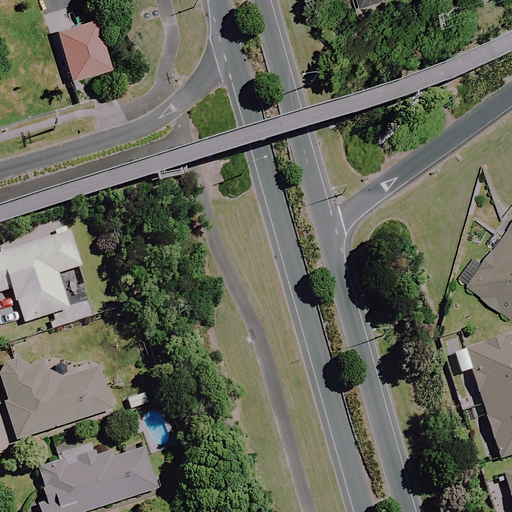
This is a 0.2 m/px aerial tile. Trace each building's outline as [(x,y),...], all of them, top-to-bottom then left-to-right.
[(95,19),(57,31),(71,80),(110,69),(95,19)] [(511,228),(472,285),(511,313),(511,228)] [(0,295),(11,292),(22,326),(71,310),(60,276),(83,268),(70,229),(0,252),(0,295)] [(511,335),(467,350),(502,459),(511,455),(511,335)] [(51,386),(44,363),(1,376),(10,403),(6,404),(18,441),(112,411),(100,371),(51,386)] [(124,398),(129,413),(150,407),(145,391),(124,398)] [(90,511),(158,491),(145,449),(114,459),(112,454),(41,476),(49,504),(40,507),(41,511),(90,511)]
